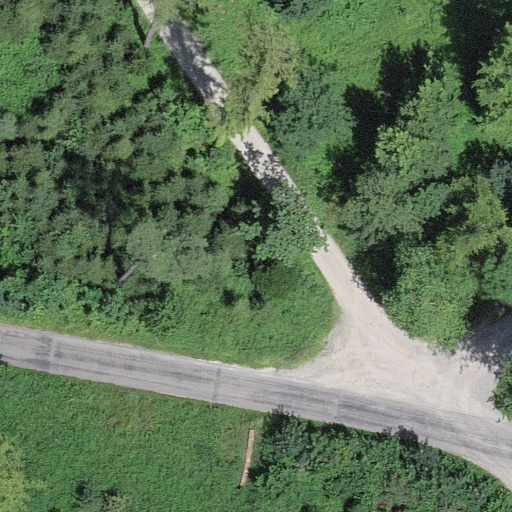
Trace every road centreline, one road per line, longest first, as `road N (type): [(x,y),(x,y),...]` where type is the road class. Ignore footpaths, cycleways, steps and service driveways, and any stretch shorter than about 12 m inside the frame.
road 1 (track): [(153,0),(420,406),(511,461)]
road 2 (unclassified): [(420,406),(0,335)]
